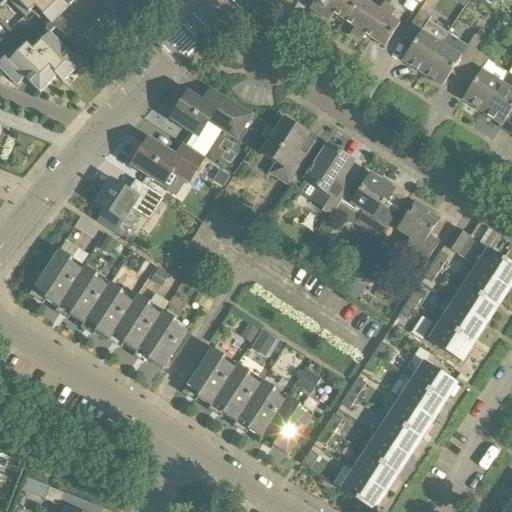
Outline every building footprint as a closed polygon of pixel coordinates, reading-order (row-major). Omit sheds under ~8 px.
[(0,0),(0,6),(1,8),(9,0),(15,0),(30,14),(36,8),(52,24),(46,30),(50,34),(34,50),(28,44),(10,62),(6,58),(0,63),(0,69),(17,87),(25,78),(42,61),(60,43),(65,38),(74,47),(87,34),(66,12),(54,0),(0,0)] [(54,0),(66,12),(78,0),(54,0)] [(78,0),(66,12),(87,34),(98,22),(101,18),(101,13),(98,9),(89,0),(78,0)] [(311,9),(320,15),(321,16),(332,0),(312,0),(315,2),(311,9)] [(330,21),(334,14),(348,23),(363,0),(362,0),(332,0),(321,16),(330,21)] [(361,42),(366,35),(381,12),(363,0),(348,23),(355,28),(351,35),(361,42)] [(381,12),(366,35),(386,48),(401,24),(392,19),(396,11),(385,5),(381,12)] [(421,10),(401,42),(411,48),(403,62),(423,75),(449,35),(449,34),(430,21),(432,18),(421,10)] [(468,47),(449,35),(423,75),(442,87),(451,74),(461,81),(481,50),(486,43),(476,36),(468,47)] [(64,83),(82,65),(60,43),(42,61),(58,77),(64,83)] [(492,57),(481,50),(461,81),(472,87),(463,101),(483,113),(502,85),(507,75),(488,63),(492,57)] [(40,94),(58,77),(42,61),(25,78),(40,94)] [(511,69),(507,75),(502,85),(483,113),(503,126),(511,113),(511,69)] [(237,140),(253,116),(214,91),(206,104),(189,93),(171,120),(199,138),(209,122),(237,140)] [(271,176),(279,181),(290,188),(309,158),(299,152),(310,135),(285,119),(262,154),(278,165),(271,176)] [(174,172),(190,183),(206,159),(184,145),(176,157),(149,140),(141,153),(144,155),(136,168),(165,187),(174,172)] [(319,189),(312,200),(334,215),(336,212),(346,196),(352,186),(342,180),(353,163),(328,147),(306,180),(319,189)] [(230,178),(220,171),(213,182),(223,188),(230,178)] [(336,212),(358,225),(380,240),(395,217),(383,209),(395,190),(372,175),(355,201),(346,196),(336,212)] [(151,221),(165,199),(139,183),(132,194),(112,181),(97,205),(124,222),(132,210),(151,221)] [(424,267),(440,243),(430,237),(440,220),(415,204),(398,230),(411,239),(403,253),(424,267)] [(93,241),(99,231),(81,219),(80,219),(75,228),(84,235),(93,241)] [(445,246),(459,256),(469,241),(471,238),(457,228),(445,246)] [(108,237),(102,247),(111,253),(118,243),(108,237)] [(511,264),(480,244),(478,247),(468,262),(478,268),(510,289),(511,285),(511,264)] [(45,300),(59,309),(86,267),(82,265),(79,269),(69,262),(72,258),(60,251),(33,293),(35,293),(36,291),(46,298),(45,300)] [(448,259),(440,253),(433,265),(441,270),(448,259)] [(431,285),(441,270),(433,265),(423,279),(431,285)] [(94,279),(97,275),(86,267),(59,309),(63,311),(64,309),(72,314),(70,316),(84,325),(111,284),(107,281),(104,285),(94,279)] [(478,268),(466,286),(498,307),(510,289),(478,268)] [(158,270),(151,282),(161,289),(169,277),(158,270)] [(339,278),(339,279),(337,283),(340,287),(346,287),(348,282),(345,278),(339,278)] [(366,290),(355,283),(349,293),(359,300),(366,290)] [(120,295),(122,291),(111,284),(84,325),(88,328),(89,325),(97,330),(95,332),(110,342),(139,296),(137,295),(134,300),(132,298),(130,301),(120,295)] [(454,305),(486,326),(498,307),(466,286),(454,305)] [(408,302),(417,307),(425,295),(417,289),(408,302)] [(147,307),(150,303),(139,296),(110,342),(113,344),(117,338),(124,342),(123,345),(138,354),(164,312),(160,310),(157,314),(147,307)] [(408,321),(417,307),(408,302),(400,315),(408,321)] [(486,326),(454,305),(442,323),(474,344),(486,326)] [(176,320),(166,313),(164,312),(138,354),(141,356),(142,354),(150,359),(148,361),(163,370),(187,332),(174,324),(176,320)] [(442,323),(430,342),(462,363),(474,344),(442,323)] [(241,337),(251,344),(259,332),(249,325),(241,337)] [(263,332),(255,344),(269,353),(277,341),(263,332)] [(391,348),(382,343),(374,355),(382,361),(391,348)] [(213,349),(200,370),(186,391),(187,391),(189,389),(199,396),(198,398),(212,407),(225,386),(238,366),(234,363),(232,367),(222,360),(224,356),(213,349)] [(373,375),(382,361),(374,355),(365,369),(373,375)] [(414,381),(446,402),(458,384),(425,363),(418,374),(409,368),(404,375),(414,381)] [(238,366),(225,386),(212,407),(215,410),(217,407),(224,412),(223,414),(237,424),(250,403),(264,382),(260,379),(257,383),(247,377),(250,373),(238,366)] [(350,392),(358,397),(367,384),(359,379),(350,392)] [(446,402),(414,381),(402,399),(434,420),(446,402)] [(264,382),(250,403),(237,424),(241,426),(242,424),(249,428),(248,431),(263,440),(276,419),(289,398),(285,396),(282,399),(272,393),(275,389),(264,382)] [(350,392),(341,405),(350,411),(358,397),(350,392)] [(289,398),(276,419),(263,440),(266,442),(267,440),(275,444),(273,447),(288,456),(312,419),(298,409),(300,405),(289,398)] [(390,418),(422,439),(434,420),(402,399),(390,418)] [(381,412),(369,430),(378,436),(410,457),(422,439),(390,418),(381,412)] [(326,428),(334,433),(342,421),(334,416),(326,428)] [(317,442),(325,447),(334,433),(326,428),(317,442)] [(366,454),(398,475),(410,457),(378,436),(366,454)] [(310,471),(319,458),(310,452),(301,466),(310,471)] [(398,475),(366,454),(354,472),(386,494),(398,475)] [(354,472),(342,491),(374,511),(386,494),(354,472)] [(64,494),(50,489),(45,501),(59,506),(64,494)]
